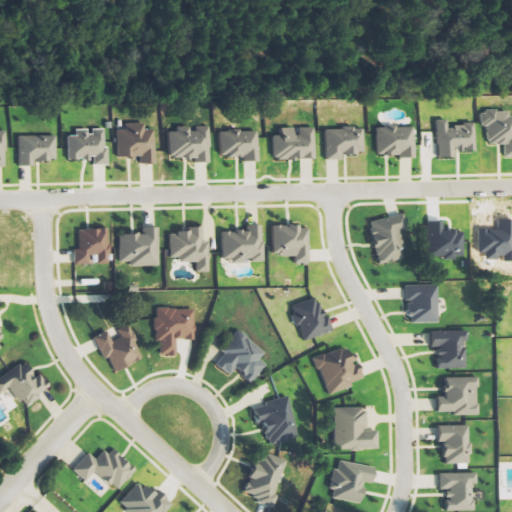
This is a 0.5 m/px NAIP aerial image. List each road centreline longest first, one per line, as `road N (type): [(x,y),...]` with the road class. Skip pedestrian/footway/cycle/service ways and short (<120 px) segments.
road 1 (residential): [(0,200),(511,188)]
road 2 (residential): [(223,511),(64,358),(40,287),(38,200)]
road 3 (residential): [(391,511),(401,477),(398,390),(335,255),(330,193)]
road 4 (residential): [(117,414),(157,387),(197,396),(217,440),(194,485)]
road 5 (residential): [(94,393),(0,497)]
